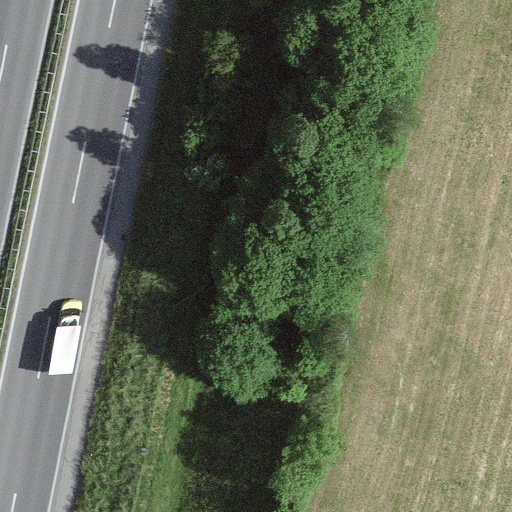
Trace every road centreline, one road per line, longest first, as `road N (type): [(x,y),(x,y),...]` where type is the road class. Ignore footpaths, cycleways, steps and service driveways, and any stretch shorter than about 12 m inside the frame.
road 1 (track): [(153,511),(302,0)]
road 2 (motorway): [(10,511),(114,0)]
